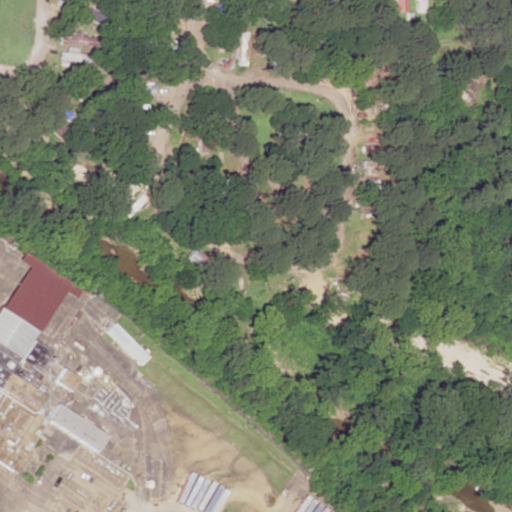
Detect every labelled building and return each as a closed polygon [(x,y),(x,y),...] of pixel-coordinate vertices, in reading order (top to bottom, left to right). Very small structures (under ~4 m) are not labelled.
[(405,11),(404,0),(394,0),(395,11),(405,11)] [(415,0),(415,12),(424,13),(424,0),(415,0)] [(0,299),(0,469),(5,474),(46,420),(90,453),(102,438),(25,381),(47,353),(25,337),(59,292),(66,297),(71,290),(18,250),(10,260),(23,269),(0,299)] [(101,331),(136,365),(144,356),(108,323),(101,331)] [(52,379),(67,389),(74,378),(59,368),(52,379)]
